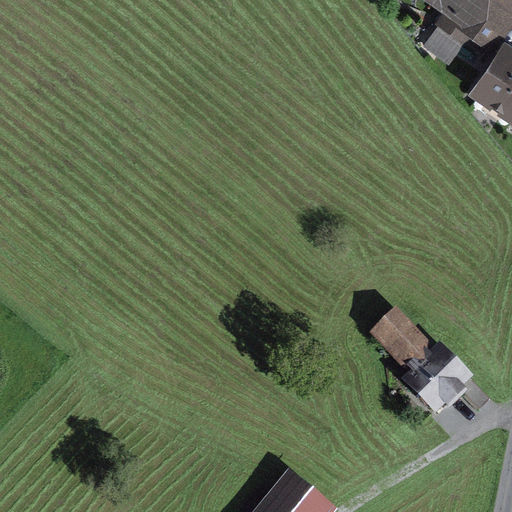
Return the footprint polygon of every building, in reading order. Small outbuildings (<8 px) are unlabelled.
[(511,0),(443,0),(470,20),(466,26),(484,40),(507,30),(511,22),(511,0)] [(511,117),(511,53),(506,49),(476,93),(511,117)] [(437,348),(400,309),(378,331),(414,369),(437,348)] [(475,376),(444,346),(412,377),(445,409),(475,376)] [(325,511),(333,503),(296,473),(265,511),(325,511)]
